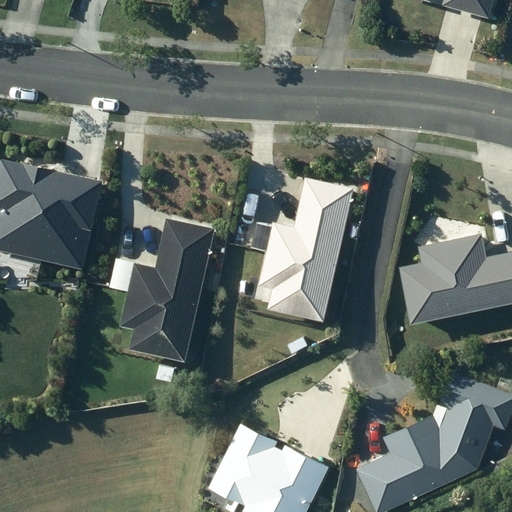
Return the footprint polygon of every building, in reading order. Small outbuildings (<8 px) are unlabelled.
[(417,0),(435,4),(435,0),(448,0),(447,7),(494,18),(497,0),(417,0)] [(0,248),(85,267),(105,179),(4,156),(0,172),(0,248)] [(261,284),(277,287),(273,307),(330,318),(354,186),(305,177),(297,225),(273,220),(261,284)] [(137,326),(133,346),(191,358),(218,227),(168,216),(158,267),(138,262),(125,323),(137,326)] [(511,253),(489,258),(484,232),(420,245),(424,261),(402,266),(414,323),(511,301),(511,253)] [(511,392),(453,370),(437,412),(387,437),(395,451),(359,468),(380,511),(388,511),(479,469),(481,470),(498,425),(507,428),(511,414),(511,392)] [(246,420),(212,487),(248,505),(244,511),(310,511),(335,464),(246,420)]
